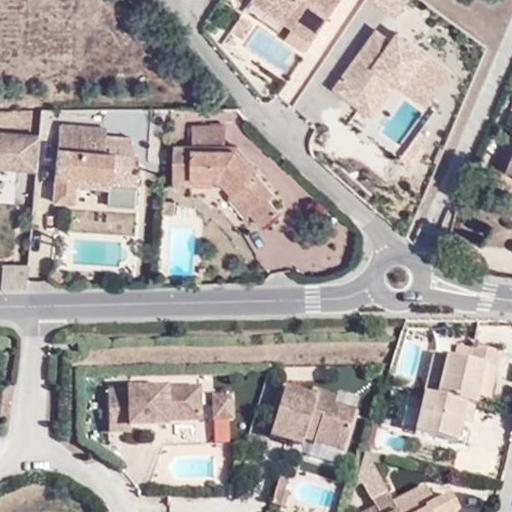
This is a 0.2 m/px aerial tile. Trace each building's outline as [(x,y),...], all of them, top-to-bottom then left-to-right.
[(254,0),(298,29),(305,19),(305,20),(321,31),(342,0),(254,0)] [(371,0),(395,17),(406,0),(371,0)] [(253,25),(241,17),(231,32),(242,40),(253,25)] [(305,20),(298,29),(315,41),(321,31),(305,20)] [(334,90),(360,109),(384,75),(395,83),(427,106),(452,72),(450,71),(397,34),(392,42),(376,31),(334,90)] [(371,116),(395,83),(384,75),(360,109),(371,116)] [(51,124),(51,149),(71,150),(72,135),(97,136),(98,126),(51,124)] [(511,160),(511,124),(496,160),(510,166),(511,160)] [(193,126),(193,146),(223,146),(223,126),(193,126)] [(427,139),(419,132),(400,160),(408,165),(427,139)] [(0,170),(30,173),(33,138),(0,135),(0,170)] [(102,180),(102,186),(127,188),(128,169),(123,169),(113,168),(113,153),(97,152),(97,136),(72,135),(71,150),(51,149),(50,202),(68,204),(68,192),(69,178),(102,180)] [(193,146),(175,145),(174,184),(211,185),(213,181),(224,185),(231,195),(228,197),(246,218),(251,215),(261,227),(284,207),(248,165),(250,163),(236,147),(223,146),(193,146)] [(123,169),(123,153),(113,153),(113,168),(123,169)] [(102,180),(69,178),(68,192),(102,195),(102,186),(102,180)] [(174,203),(163,203),(162,214),(173,215),(174,203)] [(0,290),(20,290),(22,266),(0,265),(0,290)] [(424,397),(413,440),(453,449),(459,427),(469,429),(474,409),(481,378),(494,382),(501,357),(471,349),(466,370),(445,365),(436,399),(424,397)] [(436,399),(445,365),(432,362),(424,397),(436,399)] [(481,378),(474,409),(487,411),(494,382),(481,378)] [(198,389),(109,392),(110,435),(130,434),(130,430),(168,429),(167,424),(198,423),(198,389)] [(314,398),(285,390),(271,438),(302,446),(304,443),(342,453),(354,412),(336,407),(337,398),(315,393),(314,398)] [(408,394),(396,436),(413,440),(424,397),(408,394)] [(225,410),(232,410),(232,395),(210,396),(211,423),(225,422),(225,410)] [(459,427),(453,449),(463,451),(469,429),(459,427)] [(374,466),(360,475),(373,497),(387,488),(374,466)] [(287,481),(279,479),(272,503),(286,508),(290,495),(283,492),(287,481)] [(453,511),(448,501),(429,508),(420,492),(390,505),(385,496),(366,506),(368,511),(453,511)]
